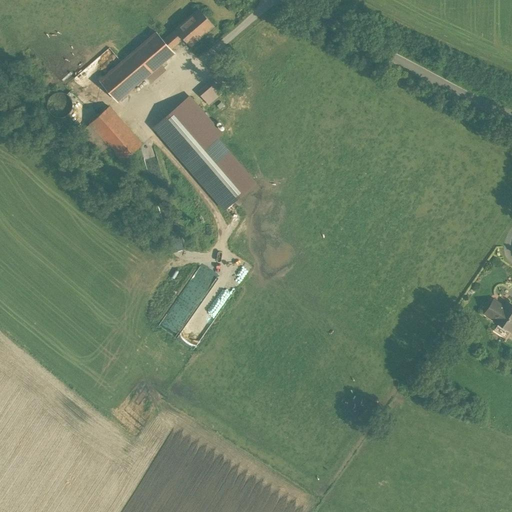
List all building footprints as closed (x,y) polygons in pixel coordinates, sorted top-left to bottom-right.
[(215,28),(199,10),(163,41),(172,51),(185,40),(192,48),(215,28)] [(163,41),(156,33),(122,62),(100,80),(119,102),(174,54),(172,51),(163,41)] [(65,93),(61,92),(57,92),(54,93),(51,95),(49,98),(48,104),(49,107),(52,111),(55,113),(60,114),(63,113),(67,111),(70,108),(71,104),(70,99),(68,95),(65,93)] [(236,200),(257,182),(218,137),(223,133),(190,95),(152,127),(224,210),(236,200)] [(140,146),(104,109),(81,132),(117,168),(140,146)] [(503,306),(494,300),(485,313),(495,319),(494,320),(511,331),(511,328),(511,304),(507,301),(503,306)]
